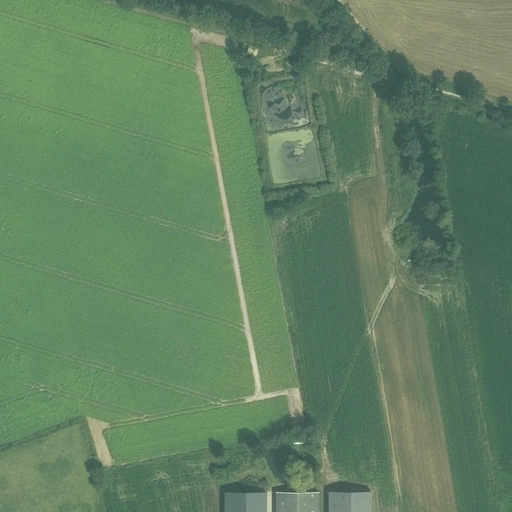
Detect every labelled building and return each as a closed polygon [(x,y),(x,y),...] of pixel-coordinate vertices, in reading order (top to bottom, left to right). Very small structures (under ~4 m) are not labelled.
[(254,55),(255,49),(244,46),(242,52),(254,55)] [(275,141),(279,177),(317,172),(313,136),(275,141)] [(370,511),(371,491),(328,492),(328,511),(370,511)] [(225,492),(224,511),(265,511),(266,492),(225,492)] [(318,511),(318,492),(276,493),(275,511),(318,511)]
